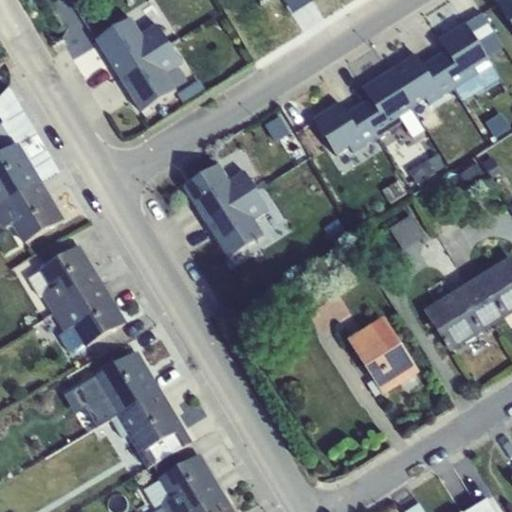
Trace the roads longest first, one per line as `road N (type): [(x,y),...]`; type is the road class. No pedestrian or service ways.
road 1 (residential): [(299,511),(107,181)]
road 2 (residential): [(107,181),(397,0)]
road 3 (residential): [(312,511),(511,389)]
road 4 (residential): [(107,181),(0,0)]
